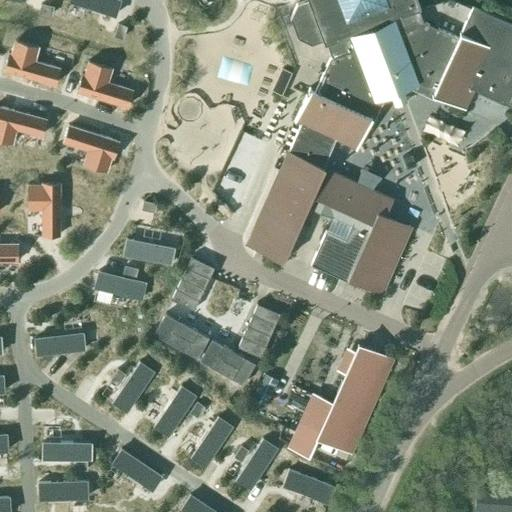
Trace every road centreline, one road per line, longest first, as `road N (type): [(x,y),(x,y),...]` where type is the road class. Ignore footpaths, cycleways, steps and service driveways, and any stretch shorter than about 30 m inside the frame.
road 1 (unclassified): [(495,236),(426,384)]
road 2 (unknown): [(223,245),(145,295),(86,289)]
road 3 (unclassified): [(426,384),(367,511)]
